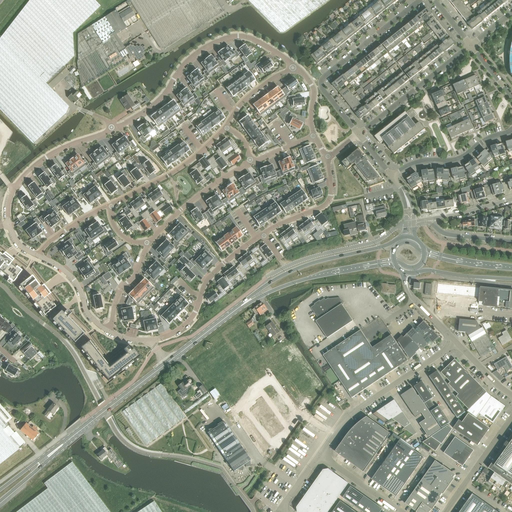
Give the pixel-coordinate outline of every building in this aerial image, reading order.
[(70,108),(52,89),(51,88),(46,83),(64,66),(74,56),(73,33),(100,6),(94,0),(30,0),(0,39),(0,109),(33,144),(66,113),(70,108)] [(224,12),(216,0),(129,0),(160,48),(165,49),(224,12)] [(247,0),(280,32),(283,33),(327,0),(247,0)] [(377,0),(375,0),(372,3),(381,14),(382,13),(386,10),(377,0)] [(377,0),(386,10),(389,7),(391,9),(394,7),(392,5),(390,6),(385,0),(377,0)] [(448,0),(472,30),(483,21),(479,16),(476,19),(475,18),(474,18),(472,15),(473,15),(460,0),(448,0)] [(488,0),(488,1),(489,3),(496,11),(500,8),(493,0),(488,0)] [(367,7),(369,9),(376,17),(380,15),(381,17),(384,15),(382,13),(381,14),(372,3),(367,7)] [(489,3),(485,6),(492,14),(496,11),(489,3)] [(116,10),(105,17),(114,32),(109,35),(118,50),(124,47),(116,35),(127,28),(124,23),(135,16),(130,8),(129,6),(118,13),(116,10)] [(485,6),(481,10),(487,18),(492,14),(485,6)] [(369,9),(364,13),(371,21),(372,20),(376,17),(369,9)] [(443,45),(440,47),(444,52),(455,44),(427,9),(416,18),(420,22),(424,20),(425,21),(427,23),(426,24),(432,30),(428,33),(429,33),(430,35),(434,32),(440,41),(441,40),(443,43),(442,43),(443,45)] [(477,13),(479,16),(483,21),(487,18),(481,10),(477,13)] [(364,13),(360,17),(366,25),(370,22),(372,25),(374,23),(372,20),(371,21),(364,13)] [(353,18),(355,21),(361,29),(363,28),(366,25),(360,17),(359,17),(357,15),(353,18)] [(78,58),(77,63),(81,88),(89,101),(92,99),(84,86),(125,61),(118,50),(109,35),(114,32),(105,17),(78,34),(78,58)] [(423,25),(420,22),(416,18),(412,21),(418,29),(423,25)] [(355,21),(350,25),(357,33),(360,30),(362,32),(365,30),(363,28),(361,29),(355,21)] [(412,21),(408,24),(414,32),(418,29),(412,21)] [(343,26),(345,28),(352,37),(353,36),(357,33),(350,25),(348,22),(343,26)] [(408,24),(404,28),(410,36),(414,32),(408,24)] [(345,28),(340,32),(347,41),(350,38),(352,40),(355,38),(353,36),(352,37),(345,28)] [(404,28),(399,31),(406,39),(410,36),(404,28)] [(399,31),(395,34),(402,42),(406,39),(399,31)] [(342,45),(343,44),(347,41),(340,32),(335,36),(342,45)] [(395,34),(391,38),(397,46),(399,48),(403,44),(402,42),(395,34)] [(345,46),(343,44),(342,45),(335,36),(330,40),(337,48),(341,46),(343,48),(345,46)] [(323,42),(325,44),(326,44),(332,52),(334,51),(337,48),(330,40),(328,38),(323,42)] [(391,38),(387,41),(393,49),(397,46),(391,38)] [(389,53),(393,49),(387,41),(382,45),(389,53)] [(319,45),(321,48),(328,56),(331,53),(333,56),(335,54),(334,51),(332,52),(326,44),(325,44),(323,42),(319,45)] [(135,58),(138,62),(145,57),(142,53),(144,52),(143,51),(146,49),(144,46),(141,48),(140,45),(137,47),(136,45),(134,47),(132,45),(131,46),(130,44),(129,44),(130,45),(124,48),(128,55),(127,56),(129,59),(133,57),(134,58),(135,58)] [(438,44),(433,48),(440,56),(444,52),(440,47),(438,44)] [(245,45),(239,49),(244,56),(241,58),(245,63),(248,61),(246,58),(251,54),(245,45)] [(381,45),(377,49),(383,57),(388,53),(381,45)] [(223,49),(231,60),(235,57),(236,58),(239,55),(235,50),(233,52),(228,46),(223,50),(223,49)] [(321,48),(316,52),(323,60),(324,59),(328,56),(321,48)] [(433,48),(429,51),(436,59),(440,56),(433,48)] [(223,49),(218,53),(223,60),(220,62),(222,65),(224,67),(227,65),(225,62),(229,59),(230,60),(231,60),(223,49)] [(377,49),(373,52),(379,60),(380,62),(385,59),(383,57),(377,49)] [(429,51),(425,54),(431,62),(436,59),(429,51)] [(321,61),(323,63),(326,61),(324,59),(323,60),(316,52),(311,56),(318,64),(321,61)] [(373,52),(368,56),(375,64),(379,60),(373,52)] [(425,54),(421,58),(427,66),(431,62),(425,54)] [(211,56),(206,59),(214,70),(218,67),(219,68),(220,67),(222,65),(220,62),(218,60),(216,62),(211,56)] [(368,56),(364,59),(371,67),(375,64),(368,56)] [(421,58),(417,61),(423,69),(427,66),(421,58)] [(206,60),(201,63),(206,70),(203,72),(204,74),(207,77),(210,75),(209,74),(214,70),(206,59),(205,59),(206,60)] [(364,59),(360,62),(366,70),(371,67),(364,59)] [(259,63),(254,66),(256,70),(259,67),(263,73),(272,66),(268,60),(261,65),(259,63)] [(417,61),(412,64),(419,72),(423,69),(417,61)] [(360,62),(356,66),(362,74),(366,70),(360,62)] [(412,64),(408,68),(414,76),(419,72),(412,64)] [(69,73),(70,74),(75,70),(73,67),(68,71),(64,66),(46,83),(51,88),(52,89),(63,79),(69,73)] [(356,66),(352,69),(358,77),(362,74),(356,66)] [(410,79),(414,76),(408,68),(404,71),(410,79)] [(197,69),(192,73),(200,84),(204,81),(205,82),(208,79),(207,77),(204,74),(202,76),(197,69)] [(254,69),(251,71),(257,79),(260,77),(254,69)] [(352,69),(347,73),(354,80),(358,77),(352,69)] [(242,73),(250,84),(255,80),(248,72),(244,75),(242,73)] [(403,72),(398,76),(405,84),(409,80),(403,72)] [(69,73),(63,79),(72,88),(75,85),(73,82),(75,79),(70,74),(69,73)] [(192,74),(187,77),(192,84),(189,86),(192,91),(196,89),(195,88),(200,84),(192,73),(191,73),(192,74)] [(242,73),(238,76),(246,87),(250,84),(242,73)] [(349,84),(354,80),(347,73),(343,76),(347,81),(349,84)] [(468,76),(469,78),(474,88),(479,85),(474,73),(468,76)] [(238,76),(234,80),(242,90),(246,87),(238,76)] [(344,84),(347,81),(343,76),(332,84),(360,119),(371,111),(367,106),(364,108),(363,107),(362,107),(360,105),(361,104),(347,87),(346,88),(344,85),(345,85),(344,84)] [(398,76),(394,79),(400,87),(405,84),(398,76)] [(286,87),(283,89),(287,94),(290,92),(289,90),(297,84),(293,78),(284,85),(286,87)] [(469,78),(464,80),(468,90),(474,88),(469,78)] [(394,79),(390,82),(396,90),(400,87),(394,79)] [(235,82),(231,84),(237,93),(242,90),(234,80),(235,82)] [(464,80),(459,83),(463,92),(468,90),(464,80)] [(390,82),(386,86),(392,94),(396,90),(390,82)] [(457,95),(463,92),(459,83),(453,85),(457,95)] [(231,84),(226,88),(232,97),(237,93),(231,84)] [(386,86),(381,89),(388,97),(392,94),(386,86)] [(277,87),(272,91),(280,101),(288,96),(287,94),(283,89),(280,91),(277,87)] [(186,88),(181,92),(189,103),(194,99),(195,100),(198,98),(194,93),(191,95),(186,88)] [(381,89),(377,93),(384,100),(388,97),(381,89)] [(75,90),(68,97),(74,104),(75,103),(76,103),(77,102),(77,101),(79,99),(78,98),(81,95),(79,92),(78,93),(75,90)] [(432,102),(434,101),(444,96),(444,97),(446,96),(443,90),(429,96),(432,102)] [(272,91),(267,94),(275,105),(280,101),(272,91)] [(181,92),(176,96),(181,102),(178,104),(182,110),(185,107),(184,106),(189,103),(181,92)] [(377,93),(373,96),(379,104),(384,100),(377,93)] [(267,94),(263,98),(270,108),(275,105),(267,94)] [(133,111),(140,106),(138,102),(134,105),(128,95),(120,100),(127,110),(131,107),(133,111)] [(290,100),(291,107),(304,105),(303,98),(295,99),(294,96),(288,96),(288,97),(289,100),(290,100)] [(373,96),(369,99),(375,107),(379,104),(373,96)] [(434,101),(436,106),(446,102),(444,97),(444,96),(434,101)] [(475,101),(478,107),(487,103),(485,97),(475,101)] [(263,98),(258,101),(266,112),(270,108),(263,98)] [(364,103),(367,106),(371,111),(375,107),(369,99),(364,103)] [(173,100),(168,104),(176,115),(181,111),(173,100)] [(266,112),(258,101),(253,105),(261,116),(266,112)] [(436,106),(439,112),(448,107),(446,102),(436,106)] [(478,107),(480,112),(490,108),(487,103),(478,107)] [(168,104),(164,107),(171,118),(176,115),(168,104)] [(164,107),(159,110),(167,121),(171,118),(164,107)] [(451,113),(448,107),(439,112),(441,117),(451,113)] [(217,108),(212,112),(219,122),(225,119),(217,108)] [(411,121),(418,115),(412,108),(406,112),(405,112),(374,137),(380,144),(384,141),(389,147),(388,147),(394,154),(425,129),(419,122),(415,126),(411,121)] [(480,112),(483,118),(492,113),(490,108),(480,112)] [(281,112),(279,114),(283,120),(286,116),(284,115),(290,111),(288,110),(286,109),(281,112)] [(159,110),(155,113),(163,124),(167,121),(159,110)] [(212,112),(208,115),(215,125),(219,122),(212,112)] [(494,112),(492,113),(483,118),(485,123),(497,118),(494,112)] [(155,113),(150,117),(158,128),(163,124),(155,113)] [(244,114),(239,118),(240,121),(239,122),(242,127),(251,121),(247,115),(246,117),(244,114)] [(286,123),(288,125),(299,130),(302,123),(295,120),(296,116),(290,114),(286,123)] [(208,115),(204,118),(211,128),(215,125),(208,115)] [(204,118),(199,121),(207,131),(211,128),(204,118)] [(469,119),(463,122),(468,131),(473,129),(469,119)] [(201,123),(196,126),(197,127),(201,133),(202,135),(207,131),(199,121),(201,123)] [(242,127),(245,131),(254,125),(251,121),(242,127)] [(142,125),(150,136),(155,132),(156,133),(159,131),(155,126),(152,128),(147,122),(143,125),(142,125)] [(463,122),(458,124),(462,134),(468,131),(463,122)] [(458,138),(457,136),(452,127),(453,126),(451,123),(445,126),(452,141),(458,138)] [(458,124),(453,126),(452,127),(457,136),(462,134),(458,124)] [(142,125),(137,129),(142,136),(139,138),(143,143),(146,140),(146,139),(150,136),(142,125)] [(245,131),(249,135),(257,129),(254,125),(245,131)] [(252,139),(260,133),(257,129),(249,135),(252,139)] [(260,133),(252,139),(255,143),(265,135),(262,131),(260,133)] [(265,135),(255,143),(258,148),(261,146),(262,148),(265,146),(264,144),(269,141),(265,135)] [(124,150),(130,145),(132,148),(135,146),(131,141),(129,143),(124,137),(118,141),(124,150)] [(226,138),(221,142),(226,149),(231,146),(235,151),(238,148),(231,140),(228,142),(226,138)] [(118,141),(117,141),(112,146),(116,152),(114,154),(118,159),(120,157),(118,154),(124,150),(118,141)] [(177,143),(184,154),(189,150),(183,141),(178,145),(177,143)] [(226,149),(221,142),(216,145),(219,149),(216,151),(221,158),(222,160),(225,157),(222,153),(226,149)] [(177,143),(172,146),(180,157),(184,154),(177,143)] [(494,157),(499,156),(500,156),(496,145),(496,144),(490,146),(492,151),(494,157)] [(502,144),(496,145),(500,156),(499,156),(500,157),(505,155),(502,144)] [(299,150),(302,157),(312,152),(310,146),(310,145),(299,150)] [(172,146),(168,149),(176,160),(180,157),(172,146)] [(97,150),(95,151),(103,162),(109,158),(110,159),(113,157),(109,152),(106,154),(102,147),(97,150)] [(168,149),(164,152),(172,163),(176,160),(168,149)] [(342,163),(344,165),(347,169),(354,164),(356,166),(354,167),(354,168),(356,167),(358,173),(360,172),(362,178),(364,177),(366,182),(368,182),(370,188),(383,183),(384,183),(367,162),(366,163),(365,160),(365,159),(364,158),(363,157),(364,156),(359,149),(342,163)] [(484,149),(479,153),(481,155),(481,154),(488,162),(492,159),(492,158),(488,154),(484,149)] [(94,153),(89,156),(94,162),(92,164),(96,169),(98,167),(98,166),(99,165),(103,162),(95,151),(94,152),(94,153)] [(164,152),(159,156),(167,167),(172,163),(164,152)] [(312,152),(302,157),(304,163),(304,164),(315,159),(316,159),(314,155),(314,156),(312,152)] [(222,160),(225,163),(229,160),(233,165),(240,159),(236,154),(233,156),(230,153),(225,157),(222,160)] [(489,163),(488,162),(481,154),(481,155),(477,158),(485,167),(489,163)] [(73,158),(71,159),(79,170),(85,166),(86,167),(88,165),(84,159),(82,161),(77,155),(73,158)] [(226,165),(225,163),(222,160),(221,158),(216,161),(213,157),(209,159),(216,168),(219,166),(221,169),(226,165)] [(290,157),(284,160),(289,172),(294,170),(295,171),(298,170),(298,169),(298,168),(296,164),(293,165),(290,157)] [(199,162),(202,166),(204,169),(209,166),(212,170),(216,168),(209,159),(206,161),(204,158),(199,161),(199,162)] [(468,162),(469,163),(475,172),(480,169),(473,158),(468,162)] [(70,161),(65,164),(69,169),(67,171),(71,177),(74,175),(73,174),(75,173),(79,170),(71,159),(70,160),(70,161)] [(139,165),(138,165),(140,169),(142,170),(145,168),(150,175),(155,171),(147,160),(142,164),(141,163),(139,165)] [(281,170),(278,171),(280,177),(284,176),(283,174),(289,172),(284,160),(278,162),(281,170)] [(198,169),(202,166),(199,162),(191,169),(193,172),(189,174),(193,179),(201,173),(198,169)] [(135,168),(129,172),(137,182),(143,177),(138,171),(140,169),(138,165),(137,163),(134,166),(135,168)] [(476,173),(475,172),(469,163),(465,166),(471,176),(476,173)] [(309,176),(320,172),(318,165),(312,167),(311,164),(305,167),(309,176)] [(64,169),(61,171),(56,165),(50,169),(58,180),(64,176),(67,174),(64,169)] [(266,167),(271,179),(276,177),(277,178),(280,177),(278,171),(275,172),(272,165),(266,167)] [(271,179),(266,167),(260,169),(263,177),(260,178),(262,184),(266,183),(265,182),(271,179)] [(454,180),(459,179),(457,168),(457,167),(451,168),(454,180)] [(462,167),(457,168),(459,179),(460,180),(465,179),(462,167)] [(121,173),(116,177),(124,188),(130,184),(125,177),(128,175),(124,170),(121,172),(121,173)] [(320,172),(309,176),(312,183),(323,179),(320,172)] [(410,175),(411,176),(417,185),(421,182),(415,172),(410,175)] [(52,177),(49,179),(44,173),(38,177),(47,188),(52,184),(53,184),(56,182),(52,177)] [(204,178),(201,173),(193,179),(197,184),(200,182),(203,185),(212,178),(209,175),(204,178)] [(249,173),(244,177),(251,188),(256,184),(257,185),(261,191),(264,190),(264,188),(262,184),(261,182),(260,183),(256,178),(253,180),(249,173)] [(111,194),(117,190),(112,184),(115,182),(111,176),(108,179),(110,181),(104,185),(111,194)] [(244,176),(238,180),(243,187),(240,189),(243,194),(246,192),(246,191),(251,188),(244,177),(244,176)] [(418,187),(417,185),(411,176),(406,179),(413,190),(418,187)] [(41,187),(38,189),(34,182),(28,186),(36,198),(42,193),(42,194),(45,192),(41,187)] [(93,185),(88,189),(96,200),(97,198),(102,195),(97,188),(99,187),(95,182),(93,184),(93,185)] [(499,182),(496,183),(499,195),(502,194),(502,193),(505,192),(504,190),(507,189),(505,182),(502,183),(500,183),(499,182)] [(490,187),(488,187),(490,194),(492,193),(493,196),(495,195),(496,196),(499,195),(496,183),(492,184),(492,185),(490,186),(490,187)] [(232,184),(227,187),(227,188),(234,199),(240,195),(240,196),(243,194),(240,189),(237,191),(232,184)] [(314,186),(309,188),(313,198),(319,196),(319,195),(322,194),(319,188),(315,189),(314,186)] [(482,187),(479,188),(482,200),(485,199),(485,198),(487,197),(487,195),(490,194),(488,187),(485,188),(485,187),(482,188),(482,187)] [(153,192),(158,200),(163,197),(167,201),(170,199),(164,191),(161,193),(158,188),(153,192)] [(227,188),(222,191),(226,198),(224,200),(227,205),(230,203),(229,202),(234,199),(227,188)] [(295,191),(303,202),(307,199),(300,188),(295,191)] [(479,201),(482,200),(479,188),(475,189),(475,190),(473,191),(470,192),(472,199),(475,198),(476,201),(478,200),(479,201)] [(81,192),(78,194),(82,199),(85,197),(89,204),(94,200),(94,201),(96,200),(88,189),(82,193),(81,192)] [(295,191),(291,194),(298,205),(303,202),(295,191)] [(151,200),(148,202),(152,207),(154,210),(157,208),(154,203),(158,200),(153,192),(148,196),(151,200)] [(460,205),(470,203),(467,193),(458,195),(460,205)] [(80,207),(76,200),(78,199),(74,194),(72,195),(74,198),(68,203),(74,212),(80,207)] [(291,194),(287,197),(294,208),(298,205),(291,194)] [(216,195),(211,198),(218,209),(223,206),(224,207),(227,205),(224,200),(221,202),(216,195)] [(26,196),(20,200),(28,211),(34,207),(35,208),(38,205),(34,200),(31,202),(26,196)] [(152,207),(148,202),(145,198),(142,200),(140,197),(135,201),(140,208),(145,205),(148,210),(152,207)] [(287,197),(282,200),(290,210),(294,208),(287,197)] [(211,198),(205,202),(210,209),(207,211),(211,216),(214,214),(213,213),(218,209),(211,198)] [(453,200),(444,201),(446,209),(454,207),(454,206),(457,206),(455,198),(453,198),(453,200)] [(282,200),(278,202),(285,213),(290,210),(282,200)] [(136,212),(140,208),(135,201),(130,204),(132,208),(129,210),(131,213),(136,219),(139,216),(136,212)] [(273,201),(269,204),(276,215),(281,212),(273,201)] [(422,211),(428,210),(429,210),(428,204),(428,201),(420,202),(422,211)] [(444,201),(436,203),(437,210),(446,209),(444,201)] [(74,212),(68,203),(62,207),(60,204),(57,206),(61,211),(63,209),(68,216),(74,212)] [(429,211),(437,210),(436,203),(428,204),(429,210),(428,210),(429,211)] [(154,210),(155,211),(157,214),(161,210),(165,215),(172,210),(168,204),(164,207),(162,204),(157,208),(154,210)] [(269,204),(265,207),(272,217),(276,215),(269,204)] [(367,205),(365,205),(367,212),(375,210),(374,209),(373,204),(367,205)] [(377,218),(387,216),(384,206),(374,209),(375,210),(377,218)] [(48,214),(55,224),(60,220),(56,214),(58,212),(55,207),(51,209),(53,211),(48,214)] [(265,207),(260,209),(268,220),(272,217),(265,207)] [(191,211),(190,212),(198,223),(204,220),(204,221),(208,218),(204,213),(201,215),(196,208),(196,209),(195,208),(191,211)] [(119,221),(123,226),(130,220),(127,216),(131,213),(129,210),(129,209),(128,209),(126,211),(120,215),(122,218),(119,221)] [(260,209),(256,212),(263,223),(268,220),(260,209)] [(157,214),(155,211),(150,215),(147,210),(144,213),(150,222),(153,220),(155,223),(161,219),(157,214)] [(256,212),(252,215),(259,226),(263,223),(256,212)] [(42,216),(39,218),(43,223),(45,221),(51,228),(56,224),(55,224),(48,214),(48,213),(43,217),(42,216)] [(141,225),(140,225),(144,230),(145,231),(150,227),(147,224),(150,222),(144,213),(140,215),(144,220),(139,223),(141,225)] [(318,221),(316,223),(322,231),(325,229),(323,227),(328,223),(323,216),(321,214),(316,217),(318,221)] [(358,232),(367,231),(363,215),(357,216),(359,225),(357,225),(358,232)] [(489,228),(494,228),(495,223),(497,223),(497,217),(496,216),(494,216),(493,217),(491,217),(490,218),(487,218),(487,221),(490,221),(489,228)] [(480,219),(477,218),(477,225),(479,225),(479,227),(480,227),(480,228),(483,228),(483,227),(485,228),(486,218),(480,217),(480,219)] [(502,218),(497,217),(497,223),(495,223),(494,228),(495,229),(498,230),(499,229),(501,229),(501,227),(503,227),(504,221),(504,218),(502,218)] [(511,222),(511,217),(510,218),(510,220),(507,220),(507,222),(504,221),(503,227),(505,227),(505,229),(505,230),(507,231),(509,230),(510,230),(511,222)] [(29,225),(30,227),(31,227),(37,236),(42,232),(37,225),(40,223),(36,218),(33,220),(34,221),(29,225)] [(475,225),(477,225),(477,218),(476,218),(476,219),(474,219),(471,219),(471,220),(468,220),(468,221),(463,221),(463,222),(462,223),(462,225),(463,226),(468,225),(468,226),(472,226),(472,227),(475,227),(475,225)] [(138,227),(140,225),(141,225),(139,223),(138,222),(133,225),(130,220),(123,226),(126,231),(129,229),(132,232),(138,227)] [(309,220),(304,224),(311,233),(310,232),(315,229),(317,232),(320,230),(322,232),(322,231),(316,223),(314,221),(311,223),(309,220)] [(92,225),(91,226),(98,237),(104,233),(105,234),(108,232),(104,227),(102,229),(97,222),(92,225)] [(358,234),(355,222),(342,226),(345,236),(350,235),(350,236),(358,234)] [(175,227),(174,229),(183,238),(189,233),(189,234),(192,232),(187,227),(185,229),(180,224),(175,228),(175,227)] [(301,231),(299,233),(305,241),(308,239),(306,236),(311,233),(304,224),(299,227),(301,231)] [(235,225),(231,228),(238,239),(243,236),(235,225)] [(89,227),(85,231),(89,237),(87,239),(90,244),(93,242),(92,241),(98,237),(91,226),(89,227)] [(26,231),(32,239),(37,236),(31,227),(30,227),(26,231)] [(286,230),(285,231),(292,241),(297,237),(299,240),(302,237),(305,242),(305,241),(299,233),(295,228),(293,231),(290,227),(288,228),(286,230)] [(231,228),(226,231),(234,242),(238,239),(231,228)] [(173,230),(169,234),(174,240),(172,242),(174,244),(177,246),(179,244),(178,243),(183,238),(174,229),(173,230)] [(325,229),(322,231),(327,239),(327,238),(332,237),(338,236),(337,231),(330,233),(328,233),(325,229)] [(226,231),(222,234),(230,245),(234,242),(226,231)] [(292,241),(285,231),(284,232),(281,234),(280,235),(283,238),(280,240),(286,249),(290,247),(287,243),(291,240),(292,241)] [(78,232),(75,235),(81,244),(84,241),(78,232)] [(222,234),(218,238),(226,248),(230,245),(222,234)] [(67,245),(60,250),(64,255),(75,247),(72,242),(73,242),(71,238),(65,242),(67,245)] [(198,240),(198,241),(203,246),(206,243),(200,238),(198,240)] [(218,238),(214,241),(222,251),(226,248),(218,238)] [(113,240),(102,247),(106,253),(105,254),(107,257),(112,253),(110,250),(117,245),(113,240)] [(162,244),(161,245),(168,253),(169,253),(174,248),(176,250),(178,248),(177,246),(174,244),(172,246),(166,240),(162,244)] [(250,251),(253,254),(257,251),(261,255),(268,250),(267,248),(268,248),(266,246),(265,245),(261,247),(259,244),(250,251)] [(159,247),(155,251),(161,256),(159,258),(164,263),(166,261),(165,260),(170,254),(169,253),(168,253),(161,245),(159,247)] [(203,250),(198,255),(207,264),(209,263),(208,263),(212,259),(207,253),(209,251),(204,246),(202,249),(203,250)] [(75,247),(64,255),(68,260),(75,255),(77,258),(78,261),(84,257),(82,255),(80,251),(79,252),(77,250),(75,247)] [(269,251),(268,250),(261,255),(264,260),(260,263),(261,266),(262,267),(271,260),(269,257),(272,255),(271,253),(269,251)] [(0,271),(8,278),(11,281),(13,283),(17,278),(16,277),(21,271),(16,267),(16,268),(10,263),(12,262),(11,262),(13,259),(5,252),(5,253),(3,255),(2,255),(2,256),(0,254),(0,271)] [(121,260),(118,262),(125,271),(126,270),(131,267),(126,260),(129,258),(128,257),(125,253),(122,255),(124,258),(121,260)] [(247,253),(242,257),(250,266),(249,265),(253,262),(256,265),(257,264),(259,263),(253,254),(250,256),(247,253)] [(183,255),(178,260),(182,264),(185,262),(191,268),(194,266),(189,261),(189,262),(188,260),(187,260),(186,259),(183,255)] [(192,259),(189,261),(194,266),(196,264),(202,269),(206,265),(207,264),(198,255),(193,260),(192,259)] [(13,259),(26,269),(28,266),(15,257),(13,259)] [(237,266),(238,268),(245,277),(245,276),(244,274),(246,273),(247,272),(245,270),(250,266),(242,257),(237,260),(240,264),(237,266)] [(85,264),(79,269),(82,274),(93,267),(90,262),(91,261),(89,258),(83,261),(85,264)] [(110,263),(108,265),(111,270),(114,269),(118,275),(123,272),(125,271),(118,262),(112,266),(110,263)] [(152,266),(150,267),(158,275),(158,274),(163,270),(166,272),(168,270),(164,265),(162,267),(156,262),(152,266)] [(32,265),(31,269),(43,285),(44,284),(44,285),(46,283),(32,265)] [(229,269),(228,270),(235,279),(239,275),(242,279),(245,277),(238,268),(236,270),(233,266),(232,268),(232,267),(229,269)] [(82,274),(85,279),(92,275),(94,277),(100,274),(97,271),(96,271),(93,267),(82,274)] [(149,268),(145,272),(151,278),(149,280),(153,285),(156,282),(155,282),(160,276),(158,274),(158,275),(150,267),(149,268)] [(185,267),(180,272),(190,281),(195,276),(185,267)] [(226,277),(223,279),(230,288),(232,286),(233,286),(230,282),(235,279),(228,270),(227,271),(225,273),(223,274),(226,277)] [(105,274),(102,276),(106,281),(112,277),(108,272),(105,274)] [(52,276),(58,283),(62,280),(56,273),(52,276)] [(20,285),(19,285),(20,285),(24,291),(24,290),(32,301),(33,300),(40,310),(40,311),(44,316),(49,312),(49,311),(50,311),(55,307),(51,302),(46,297),(48,295),(50,293),(44,285),(44,284),(43,285),(41,287),(41,286),(40,287),(35,282),(36,281),(32,277),(32,276),(25,282),(20,285)] [(60,282),(68,293),(74,290),(66,278),(60,282)] [(217,288),(221,293),(223,296),(227,294),(224,290),(228,286),(229,288),(230,288),(223,279),(222,278),(217,282),(220,285),(217,288)] [(144,279),(140,283),(149,292),(154,288),(144,279)] [(140,283),(136,287),(146,296),(149,292),(140,283)] [(437,283),(436,293),(454,295),(455,285),(437,283)] [(395,293),(396,286),(382,285),(382,284),(381,292),(395,293)] [(455,285),(454,295),(466,296),(467,286),(455,285)] [(467,286),(466,296),(479,298),(480,288),(467,286)] [(136,287),(133,290),(142,300),(146,296),(136,287)] [(479,298),(479,302),(484,302),(484,306),(483,306),(496,307),(496,309),(511,310),(511,290),(480,288),(479,298)] [(133,290),(128,295),(138,304),(142,300),(133,290)] [(50,293),(59,304),(61,302),(53,291),(50,293)] [(215,303),(223,296),(221,293),(217,296),(213,291),(206,297),(209,302),(213,300),(215,303)] [(400,302),(407,296),(402,292),(395,298),(400,302)] [(100,295),(93,296),(96,310),(103,308),(100,295)] [(179,295),(174,299),(184,309),(188,304),(179,295)] [(315,321),(327,338),(334,334),(353,321),(342,305),(344,304),(339,298),(328,299),(329,300),(326,302),(324,298),(320,301),(319,300),(314,304),(314,305),(310,308),(318,319),(315,321)] [(174,299),(171,303),(180,313),(184,309),(174,299)] [(171,303),(167,307),(176,316),(180,313),(171,303)] [(260,315),(267,310),(261,303),(251,310),(255,314),(258,312),(260,315)] [(167,307),(164,310),(173,320),(176,316),(167,307)] [(63,310),(52,320),(58,326),(75,343),(83,334),(67,317),(71,314),(67,310),(65,312),(63,310)] [(164,310),(159,315),(168,324),(173,320),(164,310)] [(71,313),(71,314),(89,332),(90,331),(72,312),(71,313)] [(5,331),(10,325),(0,317),(0,330),(0,331),(1,330),(1,331),(2,329),(4,331),(4,332),(5,331)] [(199,327),(205,319),(202,317),(196,325),(199,327)] [(149,320),(151,331),(158,329),(155,319),(149,320)] [(465,333),(468,336),(480,329),(476,321),(459,319),(458,332),(465,333)] [(143,323),(142,323),(143,326),(144,326),(145,332),(151,331),(149,320),(143,321),(143,323)] [(398,342),(409,359),(410,358),(410,359),(415,354),(415,353),(419,348),(422,351),(429,344),(428,343),(430,341),(432,344),(439,337),(423,321),(416,327),(417,328),(415,330),(413,328),(406,334),(406,335),(403,337),(401,335),(397,340),(398,342)] [(274,340),(280,336),(277,333),(279,332),(271,322),(265,326),(273,336),(272,337),(274,340)] [(10,325),(5,331),(7,334),(15,325),(12,323),(10,325)] [(482,328),(480,329),(468,336),(472,342),(486,334),(482,328)] [(13,336),(8,341),(13,346),(16,343),(17,344),(19,342),(18,341),(21,338),(16,333),(17,332),(14,330),(10,334),(13,336)] [(323,355),(344,386),(352,398),(408,360),(391,335),(372,348),(360,330),(323,355)] [(503,336),(498,338),(502,345),(511,340),(506,331),(502,333),(503,336)] [(256,332),(253,334),(258,341),(261,339),(256,332)] [(93,334),(90,335),(110,361),(124,350),(122,348),(122,347),(110,356),(93,334)] [(495,349),(486,334),(472,342),(481,358),(492,351),(495,349)] [(89,342),(81,348),(100,373),(101,372),(108,381),(133,362),(140,357),(133,349),(131,351),(128,347),(127,347),(126,345),(122,348),(124,350),(127,354),(109,368),(89,342)] [(37,354),(37,353),(32,347),(33,346),(30,343),(21,351),(30,360),(37,354)] [(39,351),(37,353),(37,354),(43,360),(45,358),(39,351)] [(511,369),(511,368),(511,366),(506,357),(494,364),(495,367),(495,368),(496,368),(498,371),(504,367),(506,372),(509,370),(510,372),(511,370),(511,369)] [(487,392),(455,359),(441,373),(450,382),(448,384),(458,394),(456,397),(469,410),(467,411),(476,418),(479,414),(493,424),(505,406),(491,397),(487,392)] [(8,364),(5,371),(15,376),(18,370),(8,364)] [(429,376),(438,390),(446,384),(437,371),(429,376)] [(492,373),(499,381),(504,379),(496,371),(492,373)] [(180,389),(177,392),(182,398),(190,391),(189,390),(192,388),(191,387),(193,385),(191,383),(191,382),(191,380),(190,380),(189,380),(187,380),(185,382),(184,381),(182,382),(177,386),(180,389)] [(414,387),(419,395),(428,389),(422,381),(414,387)] [(155,388),(179,421),(185,417),(161,383),(155,388)] [(438,390),(442,396),(450,391),(446,384),(438,390)] [(197,393),(194,396),(196,399),(207,392),(202,385),(198,388),(199,390),(196,392),(197,393)] [(173,426),(178,422),(154,388),(148,392),(173,426)] [(215,388),(209,392),(214,399),(219,395),(215,388)] [(400,396),(406,404),(418,396),(412,388),(400,396)] [(433,398),(428,389),(419,395),(425,403),(430,399),(430,400),(433,398)] [(442,396),(445,401),(454,396),(450,391),(442,396)] [(166,431),(172,427),(147,393),(142,397),(166,431)] [(207,393),(183,411),(185,414),(209,396),(207,393)] [(412,412),(418,408),(424,404),(418,395),(418,396),(406,404),(412,412)] [(445,401),(449,406),(457,401),(454,396),(445,401)] [(159,436),(165,431),(141,398),(135,402),(159,436)] [(436,408),(430,400),(430,399),(425,403),(430,412),(436,408)] [(373,414),(372,414),(373,414),(375,416),(379,419),(398,406),(394,400),(373,414)] [(449,406),(452,411),(460,406),(457,401),(449,406)] [(55,411),(58,407),(53,403),(47,410),(47,411),(44,415),(46,417),(50,413),(53,415),(55,412),(55,411)] [(153,440),(159,436),(134,403),(128,407),(153,440)] [(0,404),(0,416),(6,423),(12,418),(0,404)] [(421,413),(423,416),(430,412),(424,404),(418,408),(421,413)] [(398,406),(379,419),(385,423),(392,419),(402,412),(398,406)] [(439,406),(436,408),(430,412),(434,416),(442,411),(439,406)] [(465,412),(460,406),(452,411),(457,418),(465,412)] [(146,445),(152,441),(128,407),(122,412),(146,445)] [(415,417),(421,413),(418,408),(412,412),(415,417)] [(232,425),(238,420),(231,410),(225,415),(232,425)] [(434,416),(437,421),(445,416),(442,411),(434,416)] [(402,412),(392,419),(398,423),(406,418),(402,412)] [(419,423),(423,429),(435,420),(430,412),(423,416),(425,419),(419,423)] [(468,413),(462,422),(483,437),(489,428),(468,413)] [(0,464),(18,450),(19,449),(18,448),(2,430),(8,425),(6,423),(0,416),(0,464)] [(450,422),(445,416),(437,421),(441,428),(450,422)] [(344,438),(336,451),(338,452),(344,457),(364,471),(390,434),(366,417),(363,419),(359,422),(356,425),(352,428),(350,431),(347,435),(344,438)] [(406,418),(398,423),(404,427),(404,428),(410,424),(406,418)] [(391,420),(386,423),(390,429),(395,425),(391,420)] [(441,429),(435,420),(423,429),(428,437),(441,429)] [(459,420),(453,428),(477,446),(483,437),(462,422),(459,420)] [(245,467),(250,465),(249,462),(251,461),(224,422),(207,433),(226,461),(225,462),(231,467),(234,472),(239,470),(238,470),(242,471),(243,467),(242,467),(244,466),(245,467)] [(20,430),(26,435),(31,428),(26,424),(20,430)] [(14,433),(8,425),(2,430),(18,448),(25,443),(15,432),(14,433)] [(32,440),(35,437),(38,433),(35,431),(37,429),(33,426),(31,428),(26,435),(32,440)] [(447,426),(442,429),(449,434),(452,429),(447,426)] [(413,427),(407,431),(413,435),(416,433),(413,427)] [(442,429),(436,433),(445,439),(449,434),(442,429)] [(393,433),(389,439),(396,444),(395,447),(407,455),(412,449),(399,440),(400,438),(393,433)] [(441,444),(445,439),(436,433),(431,437),(435,439),(441,443),(441,444)] [(499,490),(500,489),(502,486),(505,488),(507,484),(505,482),(506,481),(511,485),(511,434),(507,442),(506,441),(504,445),(504,446),(488,468),(495,473),(493,474),(491,473),(488,476),(491,478),(488,482),(499,490)] [(435,451),(438,447),(430,442),(435,439),(431,437),(422,442),(435,451)] [(455,437),(451,442),(458,447),(462,442),(455,437)] [(400,438),(399,440),(412,449),(413,450),(415,448),(400,438)] [(430,442),(438,447),(441,444),(441,443),(435,439),(430,442)] [(451,442),(447,448),(454,453),(456,450),(458,447),(451,442)] [(467,446),(462,442),(458,447),(456,450),(461,453),(463,451),(467,446)] [(474,450),(467,446),(463,451),(470,456),(474,450)] [(111,449),(108,451),(104,447),(102,449),(102,450),(96,455),(101,460),(107,455),(108,457),(108,456),(118,468),(123,464),(111,449)] [(395,447),(390,453),(402,462),(407,455),(395,447)] [(444,453),(451,458),(454,453),(447,448),(444,453)] [(412,449),(407,455),(419,464),(424,457),(413,450),(412,449)] [(451,458),(455,461),(459,456),(461,453),(456,450),(454,453),(451,458)] [(466,461),(470,456),(463,451),(461,453),(459,456),(466,461)] [(390,453),(381,466),(393,475),(398,468),(402,462),(390,453)] [(415,470),(419,464),(407,455),(402,462),(415,470)] [(462,466),(466,461),(459,456),(455,461),(462,466)] [(435,461),(428,471),(435,476),(442,466),(435,461)] [(16,511),(161,511),(154,501),(137,511),(110,511),(72,462),(43,483),(47,488),(42,492),(19,511),(16,511)] [(410,477),(415,470),(402,462),(398,468),(410,477)] [(405,484),(393,475),(381,466),(372,479),(381,486),(382,486),(387,489),(386,490),(396,497),(405,484)] [(449,471),(442,466),(435,476),(442,481),(449,471)] [(405,484),(410,477),(398,468),(393,475),(405,484)] [(327,511),(348,483),(344,480),(328,469),(323,470),(309,489),(296,507),(297,511),(327,511)] [(449,486),(449,485),(442,481),(435,476),(428,471),(420,481),(441,496),(447,487),(448,488),(449,486)] [(449,471),(442,481),(449,485),(456,475),(449,471)] [(420,481),(413,492),(411,495),(431,509),(431,510),(432,510),(433,508),(441,496),(420,481)] [(342,498),(349,502),(357,491),(351,486),(342,498)] [(349,502),(355,507),(363,495),(357,491),(349,502)] [(497,511),(472,494),(459,511),(497,511)] [(355,507),(362,511),(370,500),(363,495),(355,507)] [(431,510),(431,509),(411,495),(405,503),(416,511),(415,511),(428,511),(429,511),(431,510)] [(362,511),(370,511),(376,504),(370,500),(362,511)] [(332,511),(355,511),(340,501),(332,511)]
